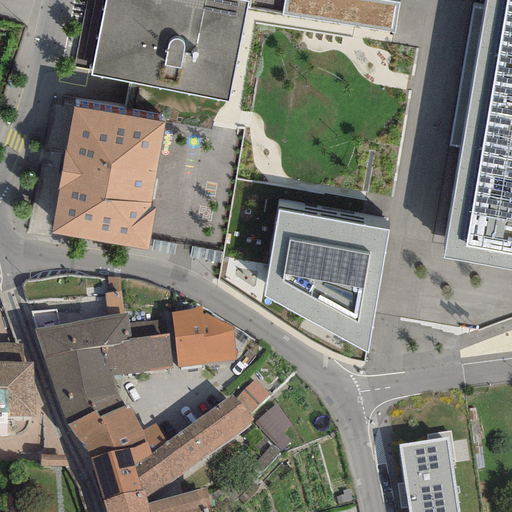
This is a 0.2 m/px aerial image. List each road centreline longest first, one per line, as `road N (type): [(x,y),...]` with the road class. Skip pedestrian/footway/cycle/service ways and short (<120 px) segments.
road 1 (residential): [(0,238),(48,258),(181,283),(357,392)]
road 2 (unknown): [(480,82),(511,332)]
road 3 (residential): [(53,0),(0,159)]
road 4 (residential): [(357,392),(511,368)]
road 5 (residential): [(357,392),(360,511)]
